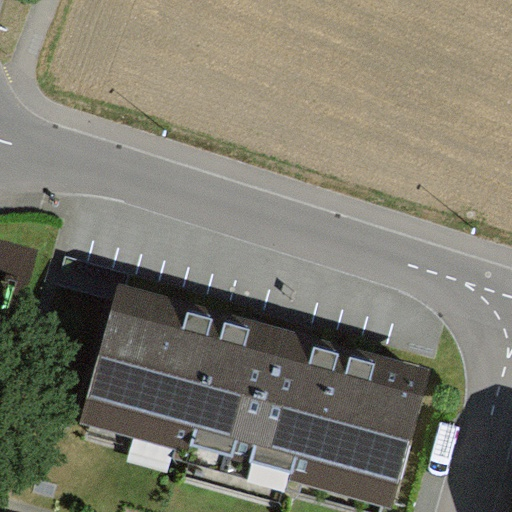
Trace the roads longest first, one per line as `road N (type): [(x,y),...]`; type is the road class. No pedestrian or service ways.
road 1 (residential): [(511,299),(0,140)]
road 2 (residential): [(511,341),(467,511)]
